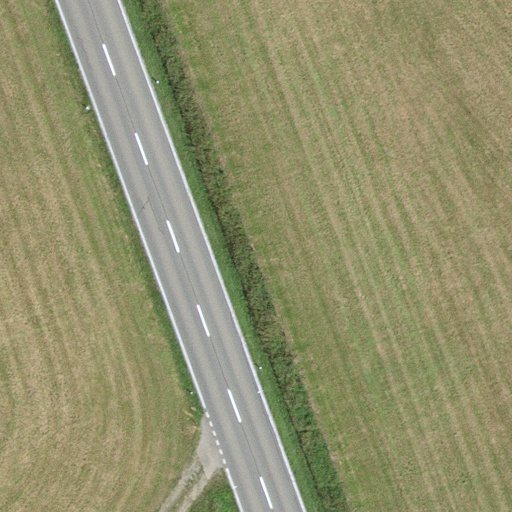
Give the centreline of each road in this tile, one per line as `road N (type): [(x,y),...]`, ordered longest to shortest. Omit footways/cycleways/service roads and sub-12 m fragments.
road 1 (secondary): [(88,0),(273,511)]
road 2 (track): [(238,416),(166,511)]
